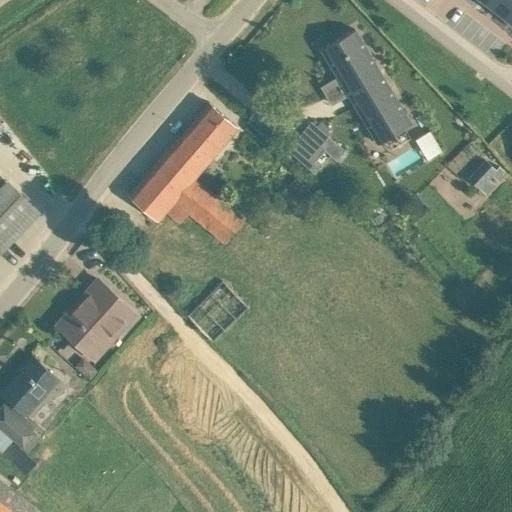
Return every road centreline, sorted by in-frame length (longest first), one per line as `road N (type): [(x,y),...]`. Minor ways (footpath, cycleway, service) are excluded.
road 1 (track): [(336,511),(310,465),(76,216)]
road 2 (tertiary): [(216,42),(0,307)]
road 3 (residential): [(403,0),(511,84)]
